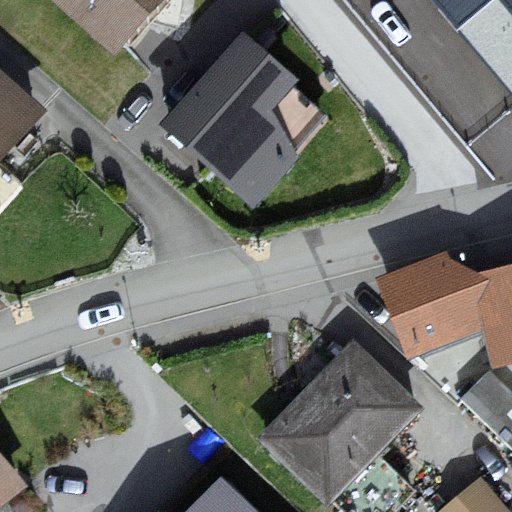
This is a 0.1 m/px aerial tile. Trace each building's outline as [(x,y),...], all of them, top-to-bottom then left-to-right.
[(177,0),(71,0),(61,12),(130,62),(177,0)] [(511,0),(445,0),(511,79),(511,0)] [(243,34),(162,125),(254,209),(327,118),(243,34)] [(0,181),(54,124),(0,79),(0,181)] [(448,258),(383,285),(412,351),(487,323),(495,361),(511,357),(511,270),(475,279),(448,258)] [(354,353),(268,448),(337,511),(421,416),(354,353)] [(0,459),(0,511),(29,511),(35,508),(0,459)] [(256,511),(223,480),(192,511),(256,511)] [(506,511),(481,483),(446,511),(506,511)]
